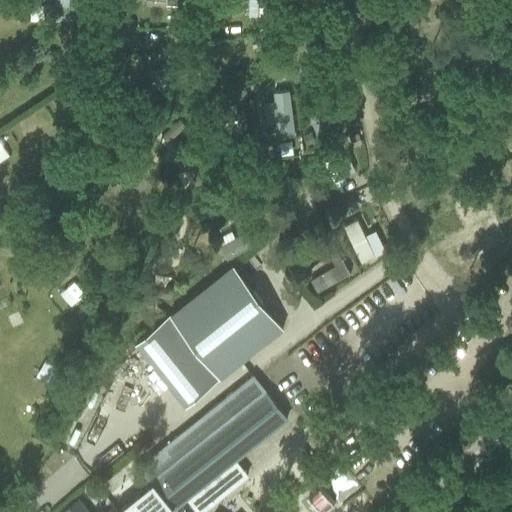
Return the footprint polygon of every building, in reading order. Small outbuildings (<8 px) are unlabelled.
[(258,0),(258,15),(258,29),(273,30),(273,0),(258,0)] [(319,0),(305,0),(307,17),(321,15),(319,0)] [(44,4),(42,18),(89,23),(90,8),(72,7),(53,5),(44,4)] [(511,81),(511,58),(503,63),(511,81)] [(197,63),(149,71),(152,89),(200,81),(197,63)] [(149,85),(138,87),(140,97),(151,95),(149,85)] [(244,85),(236,88),(239,97),(247,94),(244,85)] [(276,92),(274,93),(274,100),(277,122),(279,137),(294,135),(288,91),(285,90),(276,92)] [(316,94),(302,100),(316,132),(329,126),(326,119),(317,96),(316,94)] [(234,104),(202,112),(208,137),(221,134),(218,121),(236,117),(234,104)] [(178,117),(160,133),(169,142),(186,126),(178,117)] [(310,132),(303,136),(306,144),(314,140),(310,132)] [(357,134),(350,136),(353,145),(360,143),(357,134)] [(494,136),(482,142),(484,146),(486,151),(498,145),(496,141),(494,136)] [(452,141),(443,144),(447,157),(455,154),(452,141)] [(82,143),(73,166),(84,170),(93,148),(82,143)] [(271,145),(260,146),(262,157),(273,155),(271,145)] [(332,149),(320,154),(334,186),(345,181),(343,175),(334,155),(332,149)] [(196,157),(185,162),(195,184),(206,179),(196,157)] [(461,164),(458,165),(461,176),(465,175),(472,172),(469,162),(461,164)] [(248,194),(241,199),(249,209),(255,204),(253,201),(248,194)] [(476,195),(466,200),(471,211),(482,205),(476,195)] [(28,198),(4,202),(6,215),(30,210),(28,198)] [(348,198),(341,202),(346,212),(354,208),(348,198)] [(443,220),(455,215),(448,199),(436,204),(443,220)] [(473,217),(457,219),(459,231),(475,229),(473,217)] [(357,220),(344,226),(361,262),(374,256),(364,235),(357,220)] [(222,244),(220,245),(227,258),(262,239),(255,226),(234,238),(222,244)] [(330,230),(318,231),(318,239),(330,238),(330,230)] [(186,250),(180,261),(201,273),(207,262),(186,250)] [(335,265),(312,278),(318,290),(350,273),(337,250),(329,254),(335,265)] [(134,342),(184,405),(282,327),(232,264),(134,342)] [(148,283),(146,295),(169,299),(172,288),(148,283)] [(116,511),(168,511),(286,418),(252,374),(174,436),(178,441),(141,471),(151,482),(116,511)]
